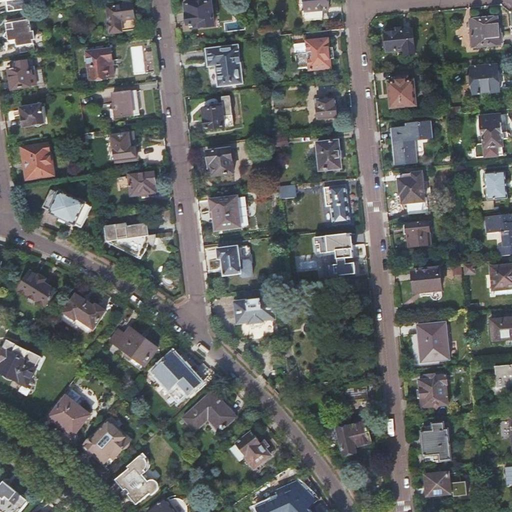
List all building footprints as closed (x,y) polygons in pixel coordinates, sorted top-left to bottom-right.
[(0,0),(0,2),(7,1),(8,12),(33,9),(32,0),(0,0)] [(211,0),(201,0),(185,2),(188,23),(203,22),(204,26),(214,24),(211,0)] [(304,0),(306,11),(302,11),(303,22),(322,20),(323,9),(329,8),(328,0),(304,0)] [(132,4),(109,7),(112,33),(136,30),(132,4)] [(22,22),(6,24),(9,42),(16,41),(17,47),(34,45),(29,17),(21,18),(22,22)] [(498,17),(471,20),(473,47),(502,44),(501,33),(499,33),(498,17)] [(395,31),(385,33),(387,52),(405,51),(405,55),(415,54),(413,30),(403,31),(402,28),(395,29),(395,31)] [(321,32),(304,34),(305,42),(307,42),(307,44),(308,54),(296,55),(297,69),(309,68),(310,71),(331,69),(330,60),(329,49),(328,40),(327,31),(321,32)] [(295,45),(296,55),(308,54),(307,44),(295,45)] [(238,46),(206,49),(208,67),(216,66),(218,87),(243,84),(243,78),(238,46)] [(110,50),(87,53),(90,80),(114,77),(110,50)] [(17,69),(8,70),(12,91),(36,86),(35,77),(31,78),(30,72),(28,72),(26,62),(16,64),(17,69)] [(474,94),(483,94),(492,93),(500,92),(498,65),(472,68),(472,76),(467,77),(468,84),(473,84),(474,94)] [(396,82),(390,83),(392,107),(416,105),(413,81),(408,81),(408,78),(404,78),(404,77),(399,77),(399,79),(395,79),(396,82)] [(136,92),(113,95),(115,117),(139,114),(136,92)] [(211,109),(203,110),(206,130),(234,127),(230,96),(222,97),(223,104),(211,105),(211,109)] [(336,99),(316,101),(318,120),(337,118),(336,99)] [(42,105),(20,108),(23,128),(45,124),(42,105)] [(481,127),(481,137),(484,136),(484,144),(479,144),(476,148),(477,158),(504,155),(503,147),(503,139),(509,139),(508,132),(507,133),(506,115),(480,117),(481,126),(481,127)] [(392,128),(393,142),(395,142),(396,147),(394,147),(396,165),(417,163),(415,140),(433,138),(431,121),(407,124),(407,127),(392,128)] [(129,134),(111,136),(115,161),(137,159),(135,145),(130,146),(129,134)] [(287,137),(274,138),(275,147),(288,145),(287,137)] [(339,141),(318,143),(321,170),(342,168),(339,141)] [(49,143),(21,148),(26,180),(51,176),(49,164),(52,164),(49,143)] [(231,149),(208,152),(210,169),(212,169),(213,176),(234,173),(231,149)] [(154,172),(129,175),(131,195),(156,192),(154,172)] [(505,172),(485,174),(488,200),(508,198),(505,172)] [(413,179),(400,180),(401,195),(402,195),(403,203),(425,201),(422,173),(413,174),(413,179)] [(346,185),(324,187),(326,206),(331,206),(333,224),(350,222),(346,185)] [(83,202),(85,198),(81,196),(79,200),(62,192),(63,190),(55,186),(53,190),(52,190),(44,208),(53,212),(52,214),(82,228),(92,206),(88,204),(83,202)] [(296,187),(281,189),(282,198),(297,196),(296,187)] [(244,196),(210,200),(211,211),(213,211),(216,231),(248,226),(244,196)] [(429,209),(414,211),(415,219),(429,217),(429,209)] [(511,215),(485,217),(487,234),(502,233),(503,246),(497,247),(498,256),(511,254),(511,215)] [(407,225),(404,225),(405,235),(408,234),(409,247),(433,245),(431,221),(407,223),(407,225)] [(127,223),(105,227),(107,242),(108,242),(142,258),(148,246),(145,245),(146,243),(155,247),(157,244),(158,241),(158,238),(158,235),(150,236),(150,234),(148,235),(146,224),(127,226),(127,223)] [(351,234),(351,233),(314,237),(315,244),(318,244),(320,244),(321,253),(336,251),(337,264),(335,264),(334,264),(335,275),(356,273),(354,262),(346,263),(345,258),(353,257),(352,249),(353,249),(352,243),(351,234)] [(366,254),(366,243),(355,244),(356,254),(366,254)] [(320,244),(318,244),(319,256),(334,254),(335,264),(337,264),(336,251),(321,253),(320,244)] [(238,246),(218,249),(219,260),(223,259),(225,276),(242,274),(238,246)] [(511,266),(492,268),(494,295),(511,293),(511,266)] [(440,269),(413,271),(415,293),(442,290),(440,269)] [(30,271),(19,290),(47,307),(56,291),(48,285),(49,283),(45,280),(45,279),(39,275),(38,276),(30,271)] [(77,295),(63,316),(91,334),(106,311),(96,305),(94,307),(77,295)] [(273,298),(235,302),(238,324),(250,322),(250,325),(251,326),(253,327),(254,328),(262,327),(263,326),(264,325),(264,324),(264,321),(276,319),(273,298)] [(511,318),(491,320),(493,345),(504,344),(504,341),(511,339),(511,318)] [(446,323),(418,326),(421,363),(450,360),(446,323)] [(119,330),(111,341),(126,352),(124,355),(130,360),(132,357),(144,366),(157,348),(144,338),(143,338),(132,329),(127,336),(119,330)] [(2,349),(0,352),(0,360),(2,362),(0,366),(0,372),(27,386),(36,366),(2,349)] [(165,363),(156,372),(162,378),(161,380),(177,397),(176,398),(178,400),(185,394),(186,395),(193,389),(195,390),(203,383),(191,368),(188,370),(174,355),(168,360),(166,359),(163,361),(165,363)] [(511,365),(495,367),(497,388),(511,386),(511,365)] [(420,389),(418,390),(419,399),(421,399),(422,408),(448,405),(447,386),(448,386),(447,376),(435,377),(435,382),(431,382),(430,379),(420,381),(420,389)] [(341,381),(328,382),(328,384),(334,384),(335,387),(341,386),(343,401),(368,398),(367,382),(342,385),(341,381)] [(73,390),(67,396),(76,404),(82,397),(73,390)] [(213,398),(210,395),(184,418),(195,431),(211,417),(223,431),(228,427),(227,426),(237,418),(217,395),(213,398)] [(51,417),(52,417),(74,435),(90,416),(76,404),(67,396),(51,417)] [(86,446),(85,447),(86,449),(88,451),(91,454),(94,456),(96,454),(105,462),(112,454),(116,458),(131,441),(109,421),(95,437),(93,436),(85,445),(86,446)] [(339,429),(338,429),(344,456),(345,455),(346,456),(348,458),(353,456),(355,454),(355,453),(356,452),(355,447),(372,443),(367,422),(349,427),(348,426),(346,424),(340,425),(339,428),(339,429)] [(434,431),(422,432),(425,456),(433,456),(434,462),(452,460),(448,430),(445,430),(444,423),(433,424),(434,431)] [(239,442),(230,449),(240,462),(246,457),(255,469),(271,456),(252,432),(244,439),(243,438),(239,442)] [(143,453),(141,455),(127,467),(129,469),(118,478),(115,481),(124,491),(125,490),(126,490),(127,490),(128,491),(129,492),(129,493),(129,494),(127,495),(136,506),(140,502),(150,494),(152,496),(157,492),(158,491),(158,490),(159,489),(159,487),(159,486),(159,485),(158,484),(158,483),(157,482),(156,481),(155,481),(154,480),(153,480),(152,480),(150,480),(149,481),(148,481),(147,483),(142,477),(144,476),(146,474),(147,472),(148,471),(149,469),(149,467),(149,465),(149,463),(149,461),(148,459),(146,457),(143,453)] [(449,474),(427,476),(428,496),(450,494),(449,474)] [(4,482),(0,487),(0,510),(1,511),(20,511),(28,503),(28,501),(28,499),(28,498),(26,496),(25,496),(23,495),(21,496),(4,482)] [(308,511),(312,506),(296,489),(277,496),(279,500),(255,509),(256,511),(308,511)] [(175,511),(166,500),(149,511),(175,511)]
